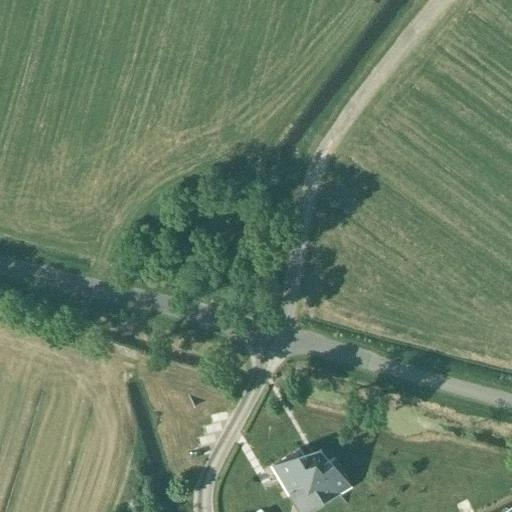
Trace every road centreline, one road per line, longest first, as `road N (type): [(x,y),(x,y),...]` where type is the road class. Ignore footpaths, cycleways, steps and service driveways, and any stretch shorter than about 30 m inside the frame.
road 1 (unclassified): [(0,264),(511,401)]
road 2 (track): [(434,0),(290,183),(236,166),(187,172),(129,209),(93,289)]
